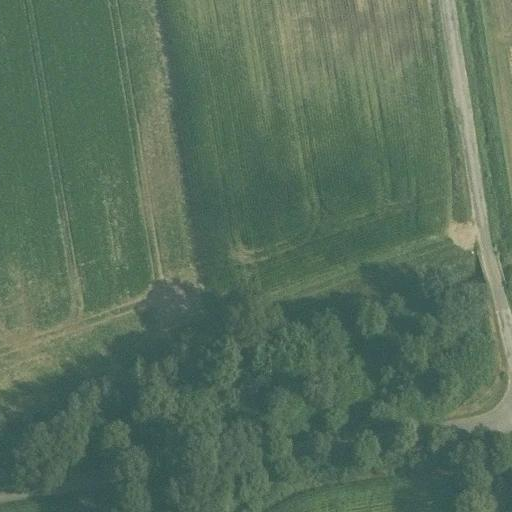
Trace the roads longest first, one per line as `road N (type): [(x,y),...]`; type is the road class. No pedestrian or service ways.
road 1 (unclassified): [(511,423),(0,501)]
road 2 (unclassified): [(441,0),(511,370)]
